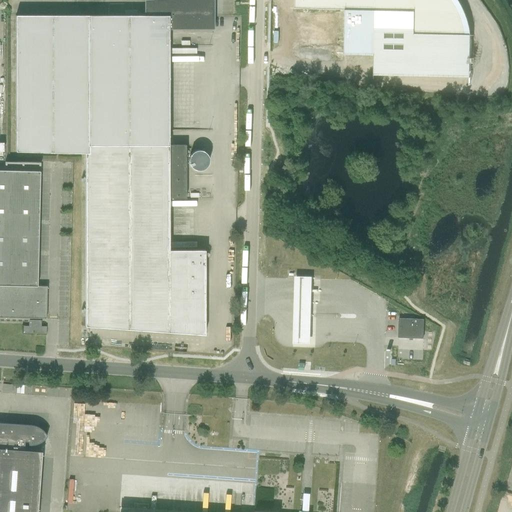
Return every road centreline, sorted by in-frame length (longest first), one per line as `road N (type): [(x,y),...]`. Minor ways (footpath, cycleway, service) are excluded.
road 1 (unclassified): [(257,0),(247,378)]
road 2 (unclassified): [(247,378),(0,360)]
road 3 (unknown): [(255,68),(220,72),(222,211),(252,218)]
road 4 (unknown): [(175,373),(170,470),(254,483)]
road 5 (unclassified): [(396,399),(247,378)]
